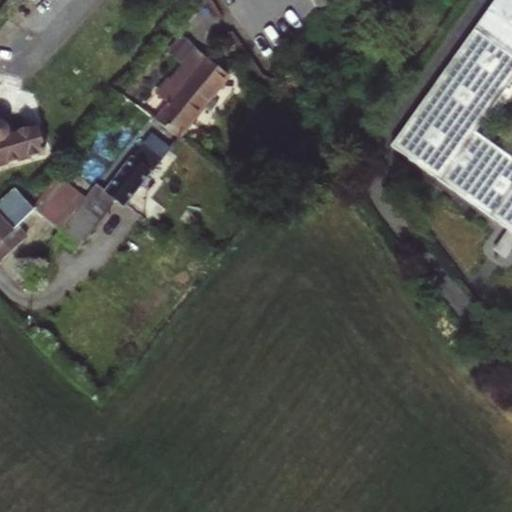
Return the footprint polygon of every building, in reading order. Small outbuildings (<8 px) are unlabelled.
[(390,0),(384,0),(374,2),(375,11),(392,7),(390,0)] [(511,0),(494,0),(390,147),(511,233),(511,0)] [(203,109),(224,83),(227,78),(215,69),(205,61),(200,67),(190,59),(171,84),(203,109)] [(178,140),(203,109),(171,84),(169,82),(157,97),(161,100),(148,116),(151,119),(178,140)] [(0,164),(43,149),(33,122),(5,132),(5,130),(5,128),(5,126),(5,123),(3,120),(1,118),(0,117),(0,164)] [(217,120),(213,117),(207,123),(212,127),(217,120)] [(124,206),(160,162),(142,146),(106,191),(119,201),(124,206)] [(86,200),(57,177),(31,208),(33,209),(60,232),(86,200)] [(60,232),(56,237),(77,253),(119,201),(106,191),(98,185),(86,200),(60,232)] [(14,186),(0,199),(0,263),(27,238),(17,227),(33,209),(31,208),(14,186)] [(139,212),(132,221),(149,234),(152,231),(168,243),(179,229),(182,226),(163,212),(155,222),(150,218),(152,215),(147,211),(143,215),(139,212)] [(217,257),(179,229),(168,243),(206,271),(217,257)]
